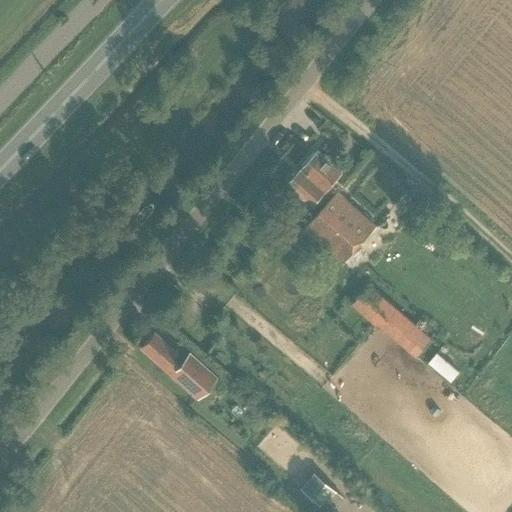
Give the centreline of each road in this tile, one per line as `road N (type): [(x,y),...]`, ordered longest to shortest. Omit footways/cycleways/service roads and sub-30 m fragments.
road 1 (unclassified): [(0,459),(373,0)]
road 2 (trunk): [(0,169),(162,0)]
road 3 (unclassified): [(0,99),(95,0)]
